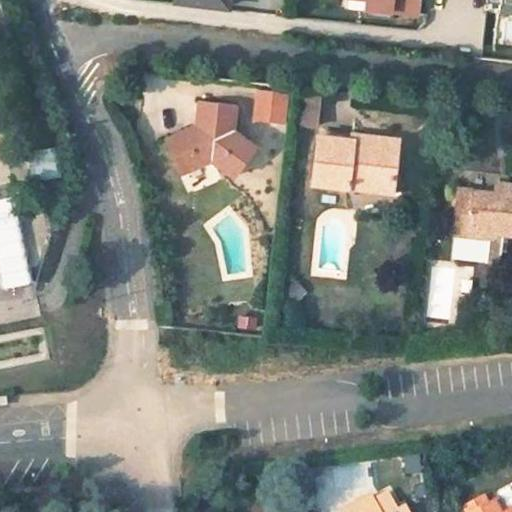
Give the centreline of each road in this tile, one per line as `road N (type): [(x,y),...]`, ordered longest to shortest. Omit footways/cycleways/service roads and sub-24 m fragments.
road 1 (residential): [(31,0),(99,151),(115,213),(139,424)]
road 2 (residential): [(139,424),(0,442)]
